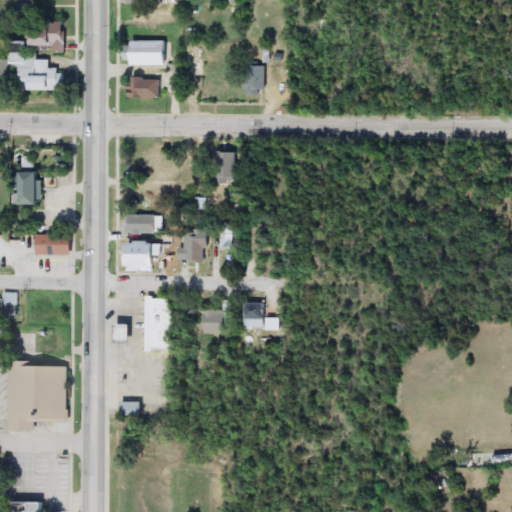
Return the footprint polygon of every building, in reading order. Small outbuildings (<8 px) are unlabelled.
[(35,46),(35,23),(66,23),(66,53),(55,53),(55,46),(35,46)] [(31,42),(30,57),(51,58),(50,71),(68,71),(68,90),(21,90),(21,69),(14,69),(15,41),(31,42)] [(129,66),(129,41),(168,41),(168,66),(129,66)] [(0,60),(9,60),(9,83),(0,83),(0,60)] [(266,66),(266,95),(248,95),(248,66),(266,66)] [(162,78),(162,98),(132,98),(132,78),(162,78)] [(234,152),(234,182),(218,182),(218,152),(234,152)] [(44,204),(27,204),(27,172),(44,172),(44,204)] [(140,211),(140,188),(168,188),(168,211),(140,211)] [(212,211),(195,210),(195,198),(213,199),(212,211)] [(158,215),(158,234),(128,234),(128,215),(158,215)] [(233,225),(233,249),(223,249),(223,225),(233,225)] [(183,229),(209,229),(209,262),(183,262),(183,229)] [(41,255),(41,235),(74,235),(74,255),(41,255)] [(130,242),(165,242),(165,255),(159,255),(159,270),(130,270),(130,242)] [(0,298),(4,298),(4,293),(19,293),(19,318),(0,318),(0,298)] [(167,298),(167,349),(148,349),(148,298),(167,298)] [(205,333),(205,311),(224,310),(223,301),(232,301),(232,333),(205,333)] [(264,303),(264,329),(247,329),(247,303),(264,303)] [(278,330),(267,330),(267,319),(278,319),(278,330)] [(121,342),(121,325),(131,325),(131,342),(121,342)] [(36,423),(36,430),(12,431),(11,364),(69,364),(70,422),(36,423)] [(124,416),(124,403),(140,403),(140,416),(124,416)] [(17,511),(17,502),(47,502),(47,511),(17,511)]
